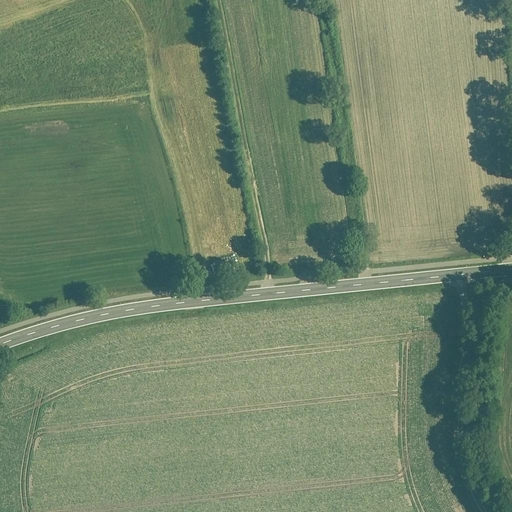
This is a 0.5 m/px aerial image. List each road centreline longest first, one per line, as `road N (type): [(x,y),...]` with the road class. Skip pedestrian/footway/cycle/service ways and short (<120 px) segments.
road 1 (tertiary): [(0,345),(125,312),(466,275)]
road 2 (residential): [(482,511),(455,444),(466,275)]
